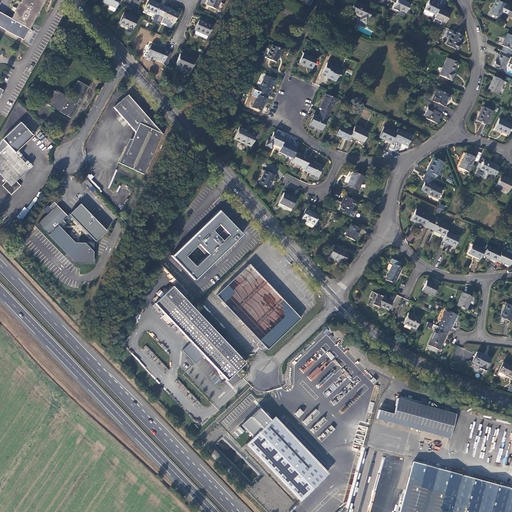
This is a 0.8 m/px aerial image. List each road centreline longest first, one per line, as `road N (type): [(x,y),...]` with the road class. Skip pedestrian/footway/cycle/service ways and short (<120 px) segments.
road 1 (tertiary): [(69,0),(331,297)]
road 2 (trunk): [(234,511),(0,264)]
road 3 (trunk): [(0,291),(212,511)]
road 4 (tertiary): [(331,297),(427,371),(511,405)]
road 5 (residential): [(450,134),(476,73),(473,29),(460,0)]
